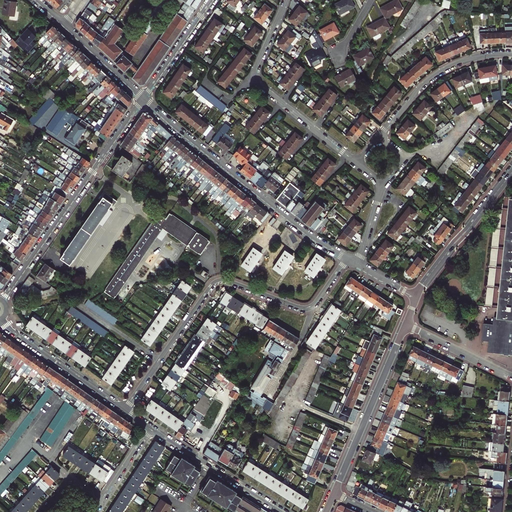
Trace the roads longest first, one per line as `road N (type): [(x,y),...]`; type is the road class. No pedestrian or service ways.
road 1 (residential): [(123,409),(215,281),(304,308),(346,257)]
road 2 (tertiary): [(346,257),(143,97)]
road 3 (residential): [(143,97),(0,301)]
road 4 (residential): [(284,0),(255,78),(357,163)]
road 5 (tertiary): [(405,325),(334,492)]
road 6 (residential): [(379,136),(439,73),(511,54)]
road 7 (residential): [(149,428),(282,511)]
road 8 (tertiary): [(511,171),(417,296)]
road 9 (residential): [(0,317),(123,409)]
